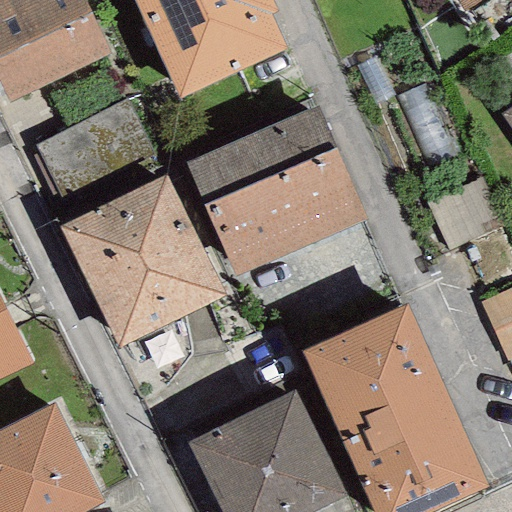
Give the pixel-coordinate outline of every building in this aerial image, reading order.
[(98,44),(76,0),(0,0),(0,49),(34,32),(51,67),(98,44)] [(142,0),(180,84),(270,43),(250,0),(142,0)] [(511,115),(511,34),(469,60),(507,119),(511,115)] [(60,198),(149,153),(122,98),(33,143),(60,198)] [(239,258),(344,213),(301,120),(198,164),(239,258)] [(454,243),(499,223),(474,175),(424,201),(444,249),(454,243)] [(116,334),(208,289),(159,182),(64,228),(116,334)] [(511,252),(499,223),(454,243),(511,373),(511,252)] [(384,511),(400,511),(479,476),(403,309),(311,351),(384,511)] [(0,364),(21,354),(0,311),(0,364)] [(229,511),(280,511),(332,487),(287,396),(195,442),(229,511)] [(60,511),(92,496),(48,408),(0,432),(0,511),(60,511)]
